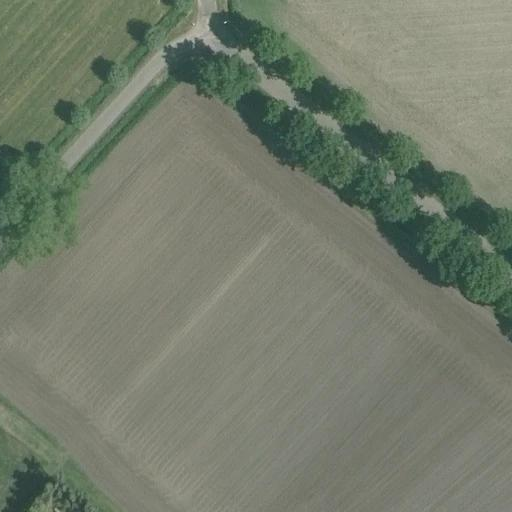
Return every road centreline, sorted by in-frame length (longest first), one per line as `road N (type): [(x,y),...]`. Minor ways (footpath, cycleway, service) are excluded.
road 1 (unclassified): [(511,284),(201,32)]
road 2 (unclassified): [(0,250),(201,32)]
